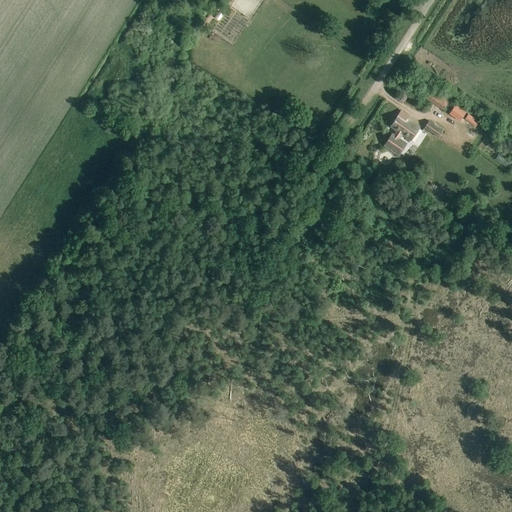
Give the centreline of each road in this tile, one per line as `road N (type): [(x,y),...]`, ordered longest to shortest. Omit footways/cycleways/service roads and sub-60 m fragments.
road 1 (track): [(329,158),(280,232),(0,380)]
road 2 (track): [(343,511),(385,443),(407,336),(411,260),(374,200),(329,158)]
road 3 (unclassified): [(359,110),(430,0)]
